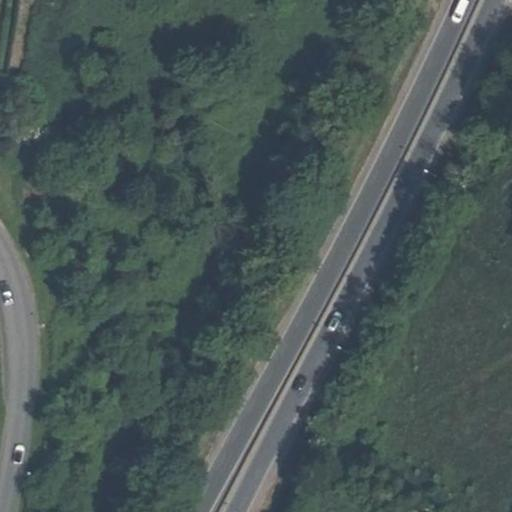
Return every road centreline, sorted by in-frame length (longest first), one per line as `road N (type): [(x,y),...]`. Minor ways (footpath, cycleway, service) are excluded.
road 1 (primary): [(467,0),(202,511)]
road 2 (primary): [(235,511),(494,0)]
road 3 (residential): [(0,269),(17,335),(14,436),(1,511)]
